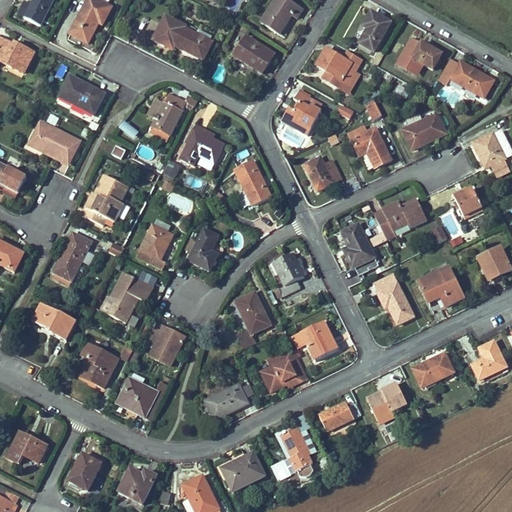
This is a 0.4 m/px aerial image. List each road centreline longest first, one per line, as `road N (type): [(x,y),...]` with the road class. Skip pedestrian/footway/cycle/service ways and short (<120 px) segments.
road 1 (residential): [(84,417),(152,448),(197,445),(375,360)]
road 2 (residential): [(182,294),(206,308),(264,242),(304,221)]
road 3 (residential): [(304,221),(440,160),(446,170)]
road 4 (residential): [(259,115),(131,55),(124,68)]
road 5 (residential): [(375,360),(304,221)]
road 6 (residential): [(375,360),(511,294)]
road 7 (residential): [(511,67),(388,0)]
road 8 (residential): [(334,0),(259,115)]
